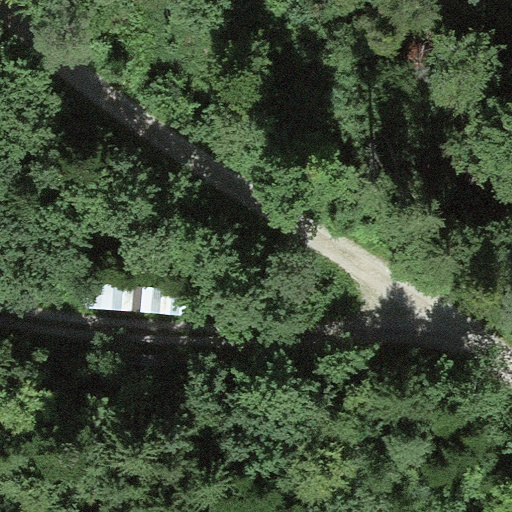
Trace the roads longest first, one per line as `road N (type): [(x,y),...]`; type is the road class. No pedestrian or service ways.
road 1 (track): [(511,382),(461,332),(148,129),(0,10)]
road 2 (track): [(0,316),(62,328),(461,332)]
